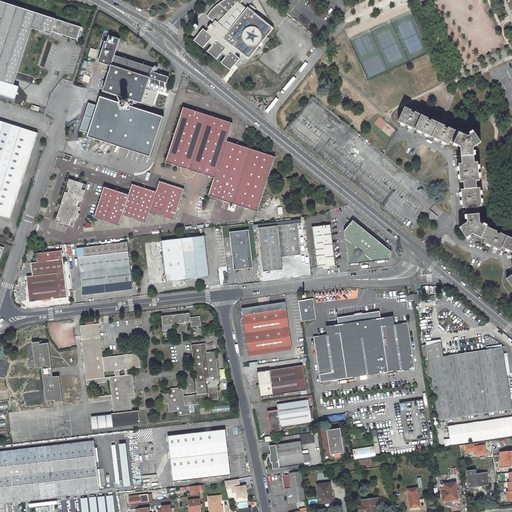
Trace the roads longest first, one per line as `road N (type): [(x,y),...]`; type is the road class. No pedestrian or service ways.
road 1 (secondary): [(170,47),(423,256)]
road 2 (unknown): [(68,92),(68,146),(145,169),(183,58)]
road 3 (unclassified): [(0,322),(223,294)]
road 4 (unclassified): [(267,511),(223,294)]
road 5 (unclassified): [(0,309),(66,98)]
road 6 (unknown): [(375,400),(320,409),(307,336),(331,304),(369,301)]
road 7 (unknown): [(237,474),(166,484),(159,429),(230,422)]
road 8 (unclassified): [(223,294),(399,277)]
road 9 (unknown): [(253,445),(307,437),(313,465),(237,474)]
road 10 (unknown): [(290,286),(300,350),(235,359)]
